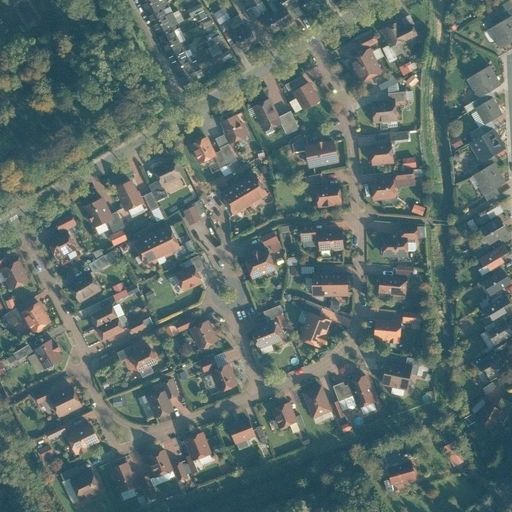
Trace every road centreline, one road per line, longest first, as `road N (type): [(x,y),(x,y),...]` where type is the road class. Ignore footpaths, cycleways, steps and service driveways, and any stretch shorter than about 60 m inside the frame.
road 1 (residential): [(261,391),(337,357),(358,323),(347,110),(313,33)]
road 2 (residential): [(19,213),(79,338),(97,401),(119,420),(168,427),(261,391)]
road 3 (tertiary): [(187,109),(19,213)]
road 4 (tertiary): [(313,33),(187,109)]
road 5 (residential): [(222,276),(222,301),(261,391)]
road 6 (residential): [(187,109),(133,0)]
